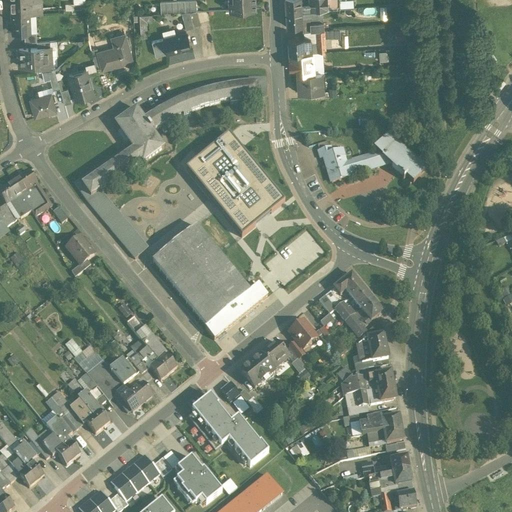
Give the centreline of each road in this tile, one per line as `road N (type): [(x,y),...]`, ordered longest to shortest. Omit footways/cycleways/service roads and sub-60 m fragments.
road 1 (residential): [(32,147),(212,374)]
road 2 (residential): [(32,147),(140,83),(208,63),(275,59)]
road 3 (secondary): [(429,494),(416,372),(424,278)]
road 4 (residential): [(355,244),(323,225),(294,184),(275,59)]
road 5 (residential): [(212,374),(53,502)]
road 6 (residential): [(355,244),(212,374)]
road 7 (secondary): [(428,259),(448,203),(500,116)]
